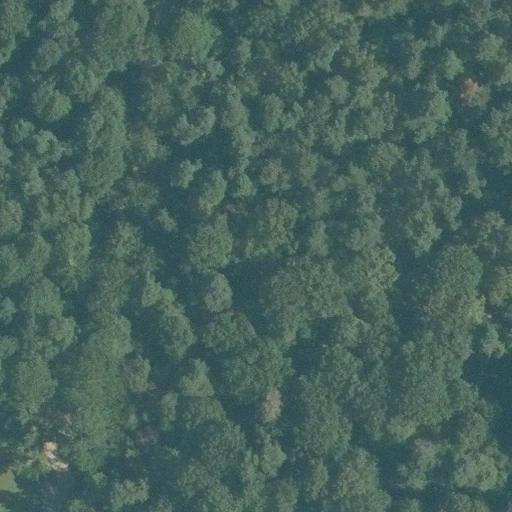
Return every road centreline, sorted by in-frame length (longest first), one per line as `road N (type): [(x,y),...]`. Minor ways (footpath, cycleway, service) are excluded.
road 1 (track): [(109,261),(169,0)]
road 2 (track): [(52,511),(109,261)]
